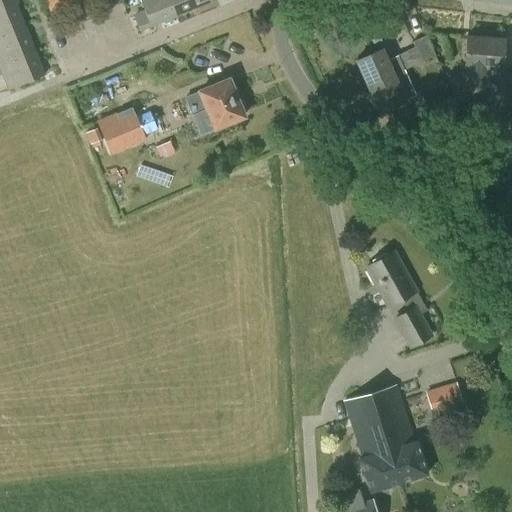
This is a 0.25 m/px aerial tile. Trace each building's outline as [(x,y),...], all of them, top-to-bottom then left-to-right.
[(44,0),(50,14),(70,6),(83,0),(44,0)] [(140,0),(144,11),(134,15),(139,29),(176,15),(169,0),(140,0)] [(169,0),(176,15),(212,0),(169,0)] [(15,1),(0,7),(0,36),(25,26),(15,1)] [(25,26),(0,36),(0,64),(36,51),(25,26)] [(426,35),(412,41),(421,61),(435,56),(426,35)] [(463,68),(461,99),(486,101),(488,78),(487,78),(487,70),(488,70),(501,71),(504,38),(466,35),(463,68)] [(384,49),(355,61),(366,87),(405,70),(404,69),(398,55),(388,60),(384,49)] [(36,51),(0,64),(0,69),(8,90),(46,75),(36,51)] [(405,70),(366,87),(377,112),(406,100),(400,85),(409,81),(405,70)] [(198,91),(184,97),(192,115),(206,109),(214,130),(245,117),(229,78),(198,91)] [(447,81),(426,91),(433,104),(453,95),(447,81)] [(131,108),(98,122),(110,152),(144,138),(143,136),(155,131),(147,111),(135,116),(131,108)] [(395,251),(365,267),(387,307),(401,299),(416,291),(417,291),(395,251)] [(407,309),(392,318),(408,347),(409,350),(433,336),(420,313),(416,305),(407,309)] [(457,378),(428,390),(437,411),(466,399),(457,378)] [(396,385),(343,402),(347,413),(357,410),(366,439),(368,438),(370,443),(384,438),(399,484),(428,474),(417,439),(413,440),(396,385)] [(357,410),(347,413),(361,457),(358,458),(369,493),(399,484),(384,438),(370,443),(368,438),(366,439),(357,410)] [(376,511),(372,498),(334,509),(335,511),(376,511)]
